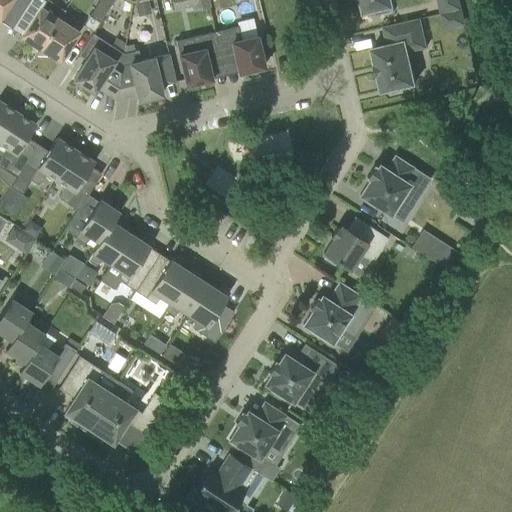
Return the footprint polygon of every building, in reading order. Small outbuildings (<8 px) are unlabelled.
[(0,0),(0,21),(13,0),(0,0)] [(35,55),(59,19),(64,11),(48,0),(27,0),(11,26),(21,33),(19,36),(28,42),(35,55)] [(360,0),(363,13),(375,11),(376,14),(390,11),(389,7),(393,6),(391,0),(360,0)] [(437,0),(441,14),(460,9),(458,0),(437,0)] [(94,31),(100,22),(89,15),(83,25),(94,31)] [(79,32),(59,19),(35,55),(36,55),(50,56),(60,62),(79,32)] [(420,19),(383,27),(387,45),(371,48),(375,64),(373,65),(376,76),(378,75),(381,91),(388,90),(391,93),(399,91),(401,87),(414,83),(407,52),(426,47),(420,19)] [(215,31),(223,64),(236,61),(239,73),(264,67),(257,36),(241,39),(238,26),(215,31)] [(223,64),(215,31),(176,40),(186,85),(212,79),(209,68),(223,64)] [(86,60),(73,79),(94,92),(99,84),(104,87),(103,90),(117,92),(123,53),(126,43),(116,37),(111,45),(92,33),(78,55),(86,60)] [(168,54),(153,58),(140,61),(138,50),(123,53),(117,92),(130,95),(131,91),(136,90),(138,100),(162,95),(160,85),(175,82),(168,54)] [(0,137),(17,112),(0,101),(0,137)] [(17,112),(0,137),(0,165),(6,170),(16,154),(35,124),(17,112)] [(47,174),(56,179),(75,150),(56,138),(35,170),(25,164),(10,187),(21,194),(31,180),(38,185),(47,174)] [(93,187),(82,180),(94,162),(75,150),(56,179),(64,185),(59,198),(78,210),(93,187)] [(377,168),(374,166),(373,166),(366,177),(370,179),(359,195),(390,214),(398,201),(410,209),(429,179),(413,168),(413,167),(394,155),(386,169),(379,165),(377,168)] [(110,202),(101,196),(74,237),(84,243),(90,236),(98,241),(99,241),(114,219),(119,212),(108,206),(110,202)] [(339,228),(337,227),(336,227),(330,236),(333,237),(323,253),(325,254),(323,258),(334,265),(336,262),(349,270),(359,255),(373,261),(388,238),(354,216),(346,228),(341,225),(339,228)] [(111,264),(130,234),(120,228),(122,224),(114,219),(99,241),(98,241),(86,259),(96,265),(102,258),(111,264)] [(419,229),(409,246),(437,261),(446,244),(419,229)] [(140,260),(149,247),(152,243),(142,237),(140,240),(130,234),(111,264),(100,280),(114,289),(119,280),(135,290),(147,273),(150,267),(140,260)] [(189,272),(188,272),(179,266),(181,262),(172,256),(157,279),(147,273),(135,290),(155,304),(161,296),(169,301),(170,302),(189,272)] [(190,268),(188,272),(189,272),(170,302),(169,301),(164,309),(173,316),(180,308),(188,314),(207,284),(198,278),(200,274),(190,268)] [(309,307),(313,309),(303,324),(306,326),(304,328),(316,336),(318,333),(331,342),(341,327),(354,336),(374,306),(359,296),(339,283),(328,300),(321,295),(319,299),(315,297),(309,307)] [(217,291),(207,284),(188,314),(197,319),(193,328),(214,342),(234,311),(222,304),(229,293),(219,287),(217,291)] [(0,334),(1,333),(11,340),(12,340),(24,321),(25,321),(31,312),(22,305),(25,297),(15,291),(0,314),(0,334)] [(38,343),(49,326),(39,320),(33,326),(25,321),(24,321),(12,340),(11,340),(5,349),(17,357),(14,360),(22,365),(23,366),(38,343)] [(166,344),(149,334),(143,344),(160,354),(166,344)] [(47,348),(38,343),(23,366),(22,365),(19,371),(30,379),(28,382),(37,388),(63,348),(53,342),(47,348)] [(275,361),(269,370),(268,372),(271,373),(264,383),(273,389),(271,391),(283,398),(284,396),(293,402),(304,385),(317,394),(335,365),(310,349),(301,364),(284,353),(277,363),(275,361)] [(71,421),(86,431),(110,393),(96,383),(101,370),(79,356),(58,388),(74,398),(65,412),(73,417),(71,421)] [(181,367),(192,375),(200,363),(188,356),(181,367)] [(141,412),(124,402),(132,390),(118,381),(110,393),(86,431),(100,440),(103,436),(112,443),(126,421),(146,434),(167,401),(154,392),(141,412)] [(247,410),(228,439),(232,441),(231,443),(242,450),(244,449),(259,458),(267,445),(281,454),(299,425),(284,416),(285,415),(264,402),(255,416),(247,410)] [(203,503),(216,511),(231,511),(238,501),(245,506),(264,476),(229,453),(216,473),(209,469),(197,488),(194,486),(187,497),(201,506),(203,503)] [(287,511),(296,496),(285,489),(276,504),(287,511)]
